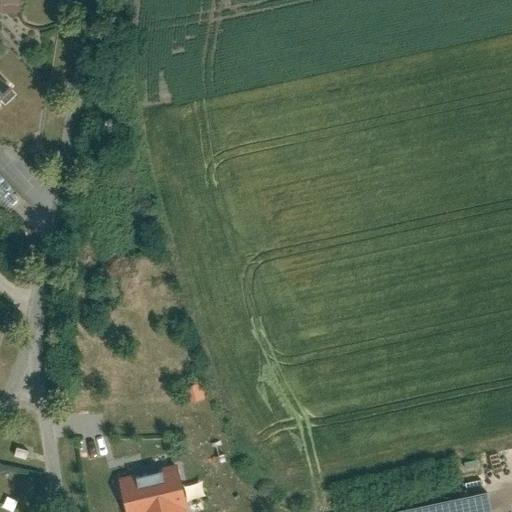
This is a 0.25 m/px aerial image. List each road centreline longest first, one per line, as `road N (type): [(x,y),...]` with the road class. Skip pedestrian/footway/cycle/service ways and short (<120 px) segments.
road 1 (residential): [(36,376),(50,187),(87,0)]
road 2 (residential): [(58,511),(36,376)]
